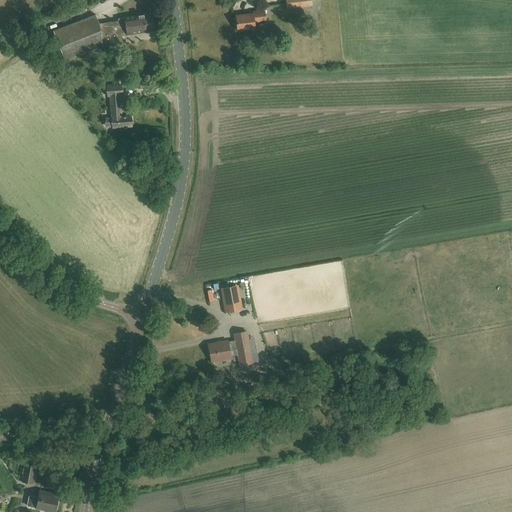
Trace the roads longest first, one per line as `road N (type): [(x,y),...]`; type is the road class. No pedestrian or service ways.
road 1 (tertiary): [(144,318),(183,167),(172,0)]
road 2 (tertiary): [(85,511),(144,318)]
road 3 (unclassified): [(144,318),(56,287),(0,232)]
